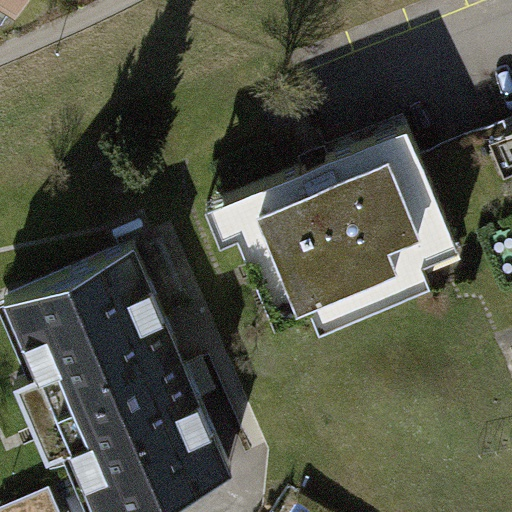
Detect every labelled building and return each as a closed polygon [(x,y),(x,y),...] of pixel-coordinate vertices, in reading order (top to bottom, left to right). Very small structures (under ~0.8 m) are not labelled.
[(0,0),(0,2),(23,17),(33,0),(0,0)] [(407,117),(325,151),(330,162),(310,170),(305,158),(222,191),(268,302),(305,287),(320,326),(435,279),(420,242),(495,211),(466,140),(423,157),(407,117)] [(511,121),(466,140),(495,211),(511,204),(511,121)] [(17,304),(103,511),(141,511),(226,477),(134,256),(17,304)] [(0,499),(5,511),(73,511),(56,474),(0,499)]
